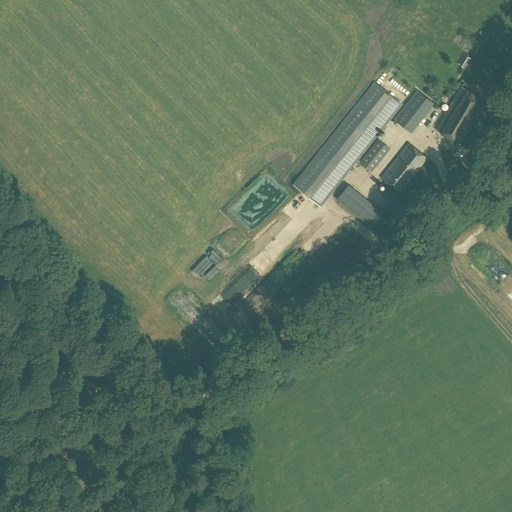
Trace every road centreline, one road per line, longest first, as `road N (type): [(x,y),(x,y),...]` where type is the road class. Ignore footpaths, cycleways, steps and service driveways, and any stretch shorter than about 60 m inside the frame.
road 1 (track): [(197,400),(410,250),(437,222),(511,102)]
road 2 (track): [(52,498),(197,400)]
